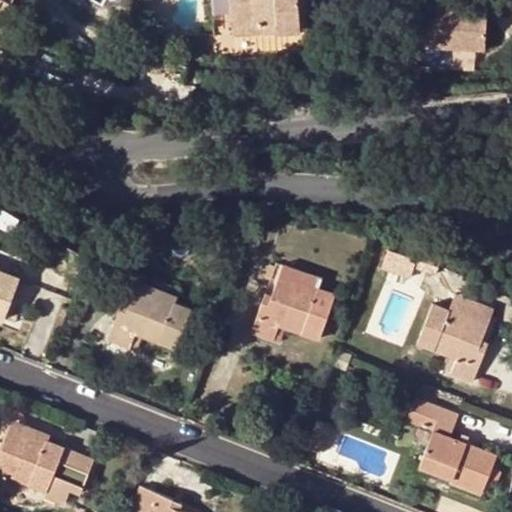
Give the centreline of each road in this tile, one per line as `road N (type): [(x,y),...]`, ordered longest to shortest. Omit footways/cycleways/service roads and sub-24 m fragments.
road 1 (residential): [(0,370),(381,511)]
road 2 (tertiary): [(511,109),(113,148)]
road 3 (residential): [(511,241),(478,221),(389,200),(268,195),(160,207),(122,203)]
